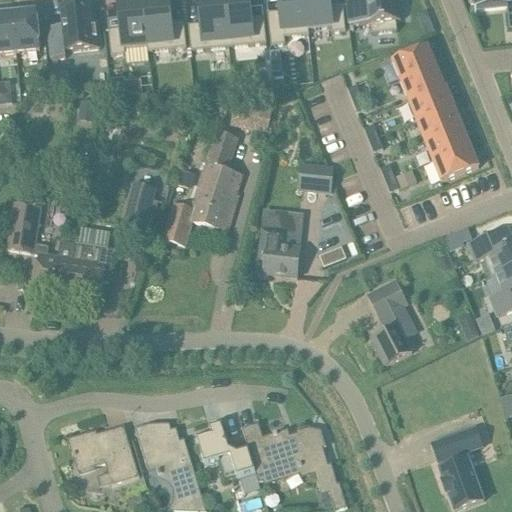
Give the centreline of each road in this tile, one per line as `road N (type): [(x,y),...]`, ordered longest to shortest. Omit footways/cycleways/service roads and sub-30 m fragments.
road 1 (unclassified): [(395,511),(356,406),(329,364),(301,349),(264,337),(135,344),(0,336)]
road 2 (residential): [(28,417),(92,399),(165,405),(223,391),(280,396)]
road 3 (residential): [(453,0),(511,142)]
